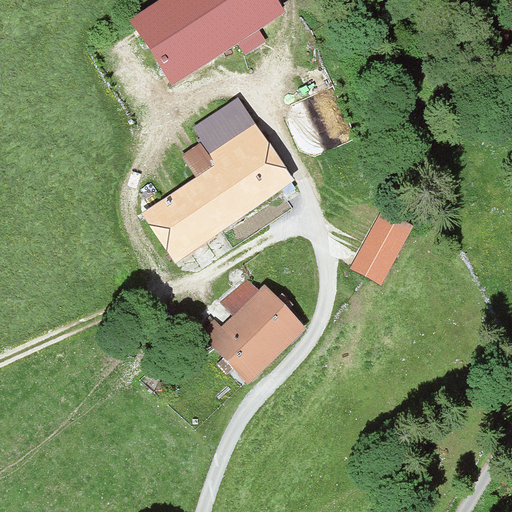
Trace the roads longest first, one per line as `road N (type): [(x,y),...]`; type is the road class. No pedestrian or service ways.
road 1 (unclassified): [(271,59),(328,287),(315,331),(223,442),(205,511)]
road 2 (track): [(0,360),(191,282),(309,223)]
